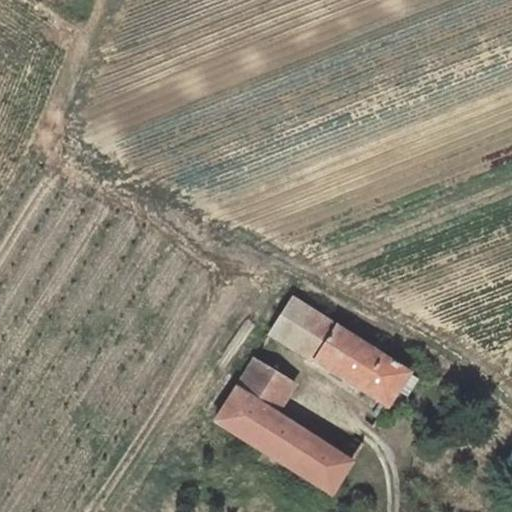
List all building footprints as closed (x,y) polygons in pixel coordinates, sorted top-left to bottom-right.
[(292,300),(270,334),(313,362),(335,327),(292,300)] [(381,405),(389,410),(401,393),(411,376),(335,327),(313,362),(381,405)] [(294,388),(255,364),(236,391),(276,416),(294,388)] [(401,393),(408,397),(418,381),(411,376),(401,393)] [(332,497),(353,465),(276,416),(236,391),(216,423),(332,497)] [(382,421),(389,410),(381,405),(374,416),(382,421)]
